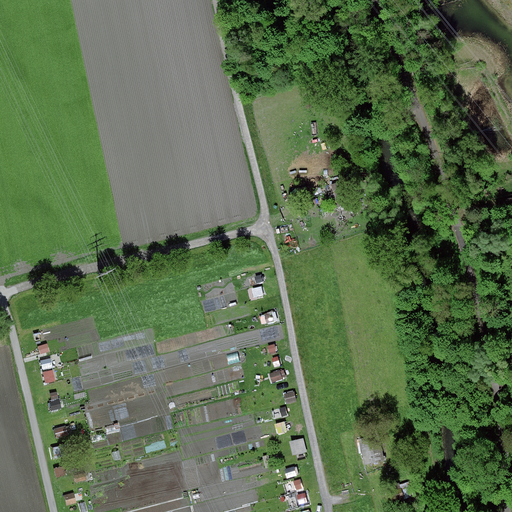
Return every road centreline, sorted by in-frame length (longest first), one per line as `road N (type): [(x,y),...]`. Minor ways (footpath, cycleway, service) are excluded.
road 1 (track): [(505,511),(478,300),(432,147),(374,0)]
road 2 (track): [(216,0),(328,511)]
road 3 (track): [(265,227),(42,280),(0,298)]
road 4 (track): [(53,511),(0,268)]
